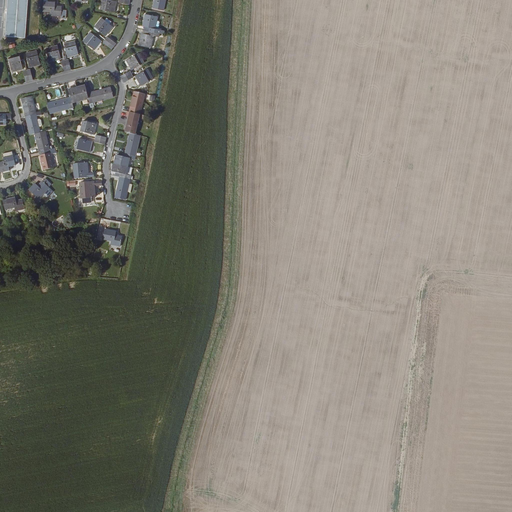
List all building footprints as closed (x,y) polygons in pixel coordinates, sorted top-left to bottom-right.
[(7,0),(5,36),(25,37),(27,0),(7,0)] [(109,0),(102,0),(100,9),(114,12),(116,1),(109,0)] [(164,10),(165,0),(155,0),(154,8),(164,10)] [(62,11),(62,6),(55,6),(55,2),(44,1),(43,11),(52,12),(51,16),(61,16),(62,11)] [(155,28),(157,16),(145,14),(142,26),(143,26),(150,28),(149,31),(159,33),(163,34),(164,31),(155,28)] [(106,35),(112,26),(110,24),(106,21),(101,18),(94,27),(106,35)] [(151,48),(153,35),(159,36),(159,33),(149,31),(149,34),(142,33),(141,33),(139,45),(151,48)] [(99,44),(101,41),(90,32),(84,41),(94,49),(99,44)] [(116,43),(108,36),(105,39),(113,46),(116,43)] [(113,46),(105,39),(103,42),(111,48),(113,46)] [(65,43),(68,57),(78,54),(75,41),(65,43)] [(47,48),(50,61),(61,58),(57,45),(47,48)] [(26,53),(30,66),(40,64),(37,51),(26,53)] [(127,60),(133,69),(145,63),(139,53),(127,60)] [(9,58),(12,71),(23,68),(19,55),(9,58)] [(136,75),(141,85),(154,78),(148,69),(136,75)] [(125,82),(134,77),(132,73),(123,78),(125,82)] [(93,102),(91,92),(88,93),(85,85),(77,87),(81,100),(89,98),(90,103),(93,102)] [(81,100),(77,87),(69,89),(71,97),(68,98),(70,108),(74,107),(73,102),(81,100)] [(113,97),(111,87),(91,92),(93,102),(94,105),(98,104),(97,101),(102,100),(113,97)] [(140,114),(145,94),(135,91),(130,112),(140,114)] [(36,114),(32,96),(22,98),(26,117),(36,114)] [(70,108),(68,98),(48,103),(50,113),(70,108)] [(135,134),(139,118),(145,119),(146,115),(140,114),(130,112),(125,132),(132,134),(135,134)] [(40,133),(36,114),(26,117),(31,135),(36,134),(40,133)] [(83,121),(80,131),(94,135),(96,124),(83,121)] [(50,149),(45,131),(40,133),(36,134),(40,152),(50,149)] [(138,156),(142,136),(135,134),(132,134),(128,154),(138,156)] [(79,139),(76,149),(89,153),(92,142),(79,139)] [(54,170),(50,149),(40,152),(45,172),(54,170)] [(130,167),(132,159),(137,160),(138,156),(128,154),(127,157),(119,156),(117,164),(130,167)] [(0,162),(0,172),(10,171),(9,167),(16,165),(14,156),(4,158),(5,161),(0,162)] [(75,163),(76,179),(96,177),(95,173),(90,174),(89,162),(75,163)] [(128,175),(130,167),(117,164),(115,172),(123,174),(122,177),(132,180),(133,176),(128,175)] [(128,200),(132,180),(122,177),(118,198),(128,200)] [(49,189),(50,188),(48,187),(51,184),(45,179),(38,186),(36,184),(29,190),(39,200),(43,195),(49,189)] [(96,197),(95,187),(103,186),(102,181),(80,183),(82,198),(86,198),(90,197),(96,197)] [(47,198),(53,192),(49,189),(43,195),(47,198)] [(3,200),(6,213),(24,209),(22,200),(15,201),(14,198),(3,200)] [(105,229),(103,239),(111,241),(111,244),(120,246),(122,236),(115,235),(116,231),(105,229)]
